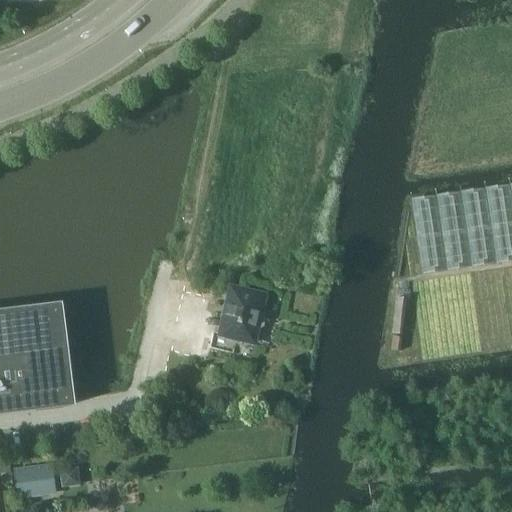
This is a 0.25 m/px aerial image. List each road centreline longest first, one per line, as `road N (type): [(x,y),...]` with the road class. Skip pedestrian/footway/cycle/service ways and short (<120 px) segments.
road 1 (track): [(162,289),(185,280),(238,2)]
road 2 (secondary): [(0,105),(78,73),(168,0)]
road 3 (secondary): [(120,0),(50,46),(0,66)]
